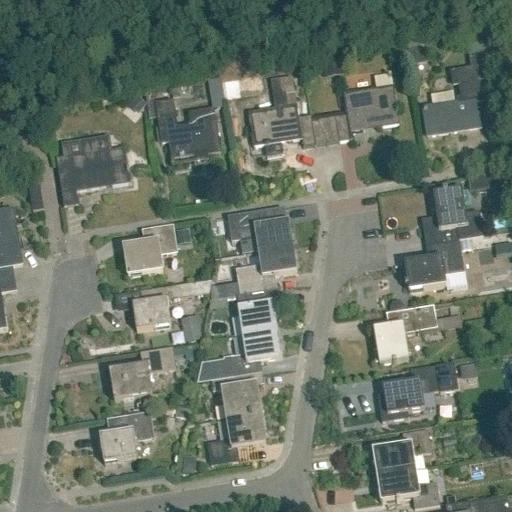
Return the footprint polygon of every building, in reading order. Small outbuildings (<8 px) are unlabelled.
[(451,136),(480,131),(476,106),(482,105),(478,83),(490,81),(486,57),(469,60),(471,72),(452,75),(454,88),(459,87),(462,101),(458,102),(458,107),(455,108),(453,95),(431,98),(433,111),(431,111),(423,112),(428,141),(436,139),(451,137),(451,136)] [(335,121),(339,146),(352,144),(350,131),(381,126),(382,131),(399,129),(394,96),(391,78),(375,80),(377,93),(358,96),(358,95),(344,98),(347,119),(335,121)] [(302,144),(303,152),(315,150),(311,125),(311,120),(299,122),(297,109),(292,80),(271,83),(276,112),(249,116),(254,151),(265,150),(267,160),(283,158),(282,147),(302,144)] [(207,155),(208,158),(221,156),(214,112),(189,116),(191,129),(178,131),(176,118),(174,103),(155,106),(160,134),(167,132),(171,161),(207,155)] [(327,148),(339,146),(335,121),(323,123),(327,148)] [(315,150),(327,148),(323,123),(311,125),(315,150)] [(79,209),(77,196),(131,187),(130,177),(129,171),(127,171),(124,152),(112,154),(110,140),(82,144),(84,158),(71,160),(73,175),(59,177),(65,211),(79,209)] [(495,188),(510,186),(507,171),(493,174),(495,188)] [(28,191),(32,216),(43,214),(39,189),(28,191)] [(426,250),(459,245),(459,244),(483,241),(479,215),(466,217),(462,193),(433,198),(437,227),(423,229),(426,250)] [(0,283),(13,281),(12,270),(21,268),(12,213),(0,214),(0,283)] [(258,257),(293,251),(289,225),(261,230),(259,216),(228,221),(232,246),(256,242),(258,257)] [(129,281),(163,275),(160,259),(177,256),(173,230),(142,235),(144,248),(124,251),(129,281)] [(459,245),(426,250),(428,263),(404,267),(409,295),(446,290),(446,293),(466,290),(464,277),(459,245)] [(240,300),(272,295),(270,281),(297,276),(293,251),(258,257),(261,270),(236,274),(240,300)] [(13,281),(0,283),(0,332),(7,331),(1,296),(16,294),(13,281)] [(137,336),(172,330),(167,304),(210,298),(212,284),(173,290),(141,296),(143,307),(133,309),(137,336)] [(242,340),(277,335),(273,308),(279,307),(277,294),(272,295),(240,300),(238,300),(240,312),(238,312),(242,340)] [(379,369),(409,364),(405,337),(425,334),(438,332),(434,310),(421,312),(386,317),(388,331),(374,333),(379,369)] [(198,327),(183,331),(187,346),(201,342),(198,327)] [(227,383),(262,378),(261,366),(281,362),(277,335),(242,340),(245,359),(235,361),(234,360),(224,362),(224,363),(227,383)] [(115,406),(153,399),(149,378),(165,376),(176,374),(173,352),(140,357),(142,371),(110,376),(115,406)] [(200,367),(195,389),(211,386),(227,383),(224,363),(200,367)] [(440,397),(458,394),(454,369),(412,376),(414,387),(383,392),(384,400),(378,401),(383,427),(409,423),(408,417),(424,414),(421,398),(440,395),(440,397)] [(474,372),(460,374),(461,382),(475,380),(474,372)] [(227,424),(261,418),(257,389),(264,388),(262,378),(227,383),(211,386),(213,396),(222,395),(227,424)] [(105,468),(138,463),(135,447),(155,444),(151,417),(129,421),(131,436),(100,441),(105,468)] [(261,418),(227,424),(230,445),(213,448),(216,466),(239,462),(237,452),(266,448),(261,418)] [(378,481),(417,475),(414,460),(432,457),(428,435),(403,439),(405,450),(374,455),(378,481)] [(417,475),(378,481),(382,507),(413,502),(414,511),(420,511),(440,509),(436,487),(419,490),(417,475)] [(343,511),(347,511),(363,509),(361,499),(342,503),(343,511)] [(505,511),(504,501),(481,505),(446,510),(446,511),(505,511)]
